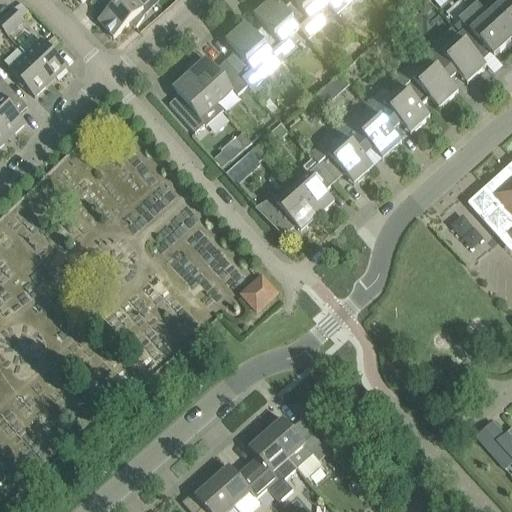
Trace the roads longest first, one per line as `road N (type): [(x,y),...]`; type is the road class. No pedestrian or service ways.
road 1 (residential): [(87,511),(257,367),(303,351),(344,314),(379,277),(397,225),(511,124)]
road 2 (residential): [(317,284),(279,267),(109,75)]
road 3 (residential): [(0,196),(109,75)]
